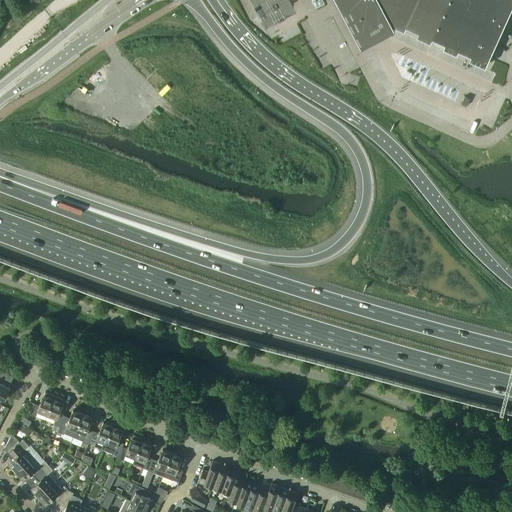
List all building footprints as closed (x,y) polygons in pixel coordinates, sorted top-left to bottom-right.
[(290,0),(262,0),(268,12),(290,0)] [(511,0),(336,0),(361,47),(395,29),(393,25),(393,24),(404,29),(406,25),(418,31),(416,35),(430,41),(432,37),(444,43),(443,47),(457,53),(458,49),(471,55),(469,59),(485,66),(511,4),(511,0)] [(470,98),(464,96),(461,103),(467,106),(470,98)] [(0,400),(2,397),(5,398),(10,387),(8,386),(14,376),(0,370),(0,400)] [(34,403),(30,414),(36,416),(38,410),(47,414),(55,395),(45,391),(40,405),(34,403)] [(55,395),(47,414),(57,418),(54,424),(60,426),(63,418),(65,415),(59,413),(65,399),(55,395)] [(60,426),(58,431),(64,434),(64,432),(73,436),(83,413),(73,409),(69,421),(63,418),(60,426)] [(83,413),(73,436),(83,440),(82,441),(88,444),(89,442),(93,431),(88,428),(92,417),(83,413)] [(93,431),(89,442),(95,444),(94,445),(104,449),(113,425),(103,422),(99,433),(93,431)] [(192,424),(186,422),(181,433),(187,435),(192,424)] [(113,425),(104,449),(113,453),(118,456),(122,446),(124,443),(118,441),(124,427),(115,423),(113,425)] [(187,435),(193,437),(197,426),(192,424),(187,435)] [(193,437),(198,440),(203,429),(197,426),(193,437)] [(198,440),(204,442),(208,431),(203,429),(198,440)] [(204,442),(209,444),(214,433),(208,431),(204,442)] [(12,433),(5,447),(14,458),(8,464),(15,472),(33,456),(26,448),(29,446),(23,439),(20,442),(12,433)] [(209,444),(215,447),(220,435),(214,433),(209,444)] [(118,456),(118,457),(124,459),(126,453),(135,457),(142,441),(144,438),(134,434),(128,448),(122,446),(118,456)] [(215,447),(221,449),(225,438),(220,435),(215,447)] [(231,440),(225,438),(221,449),(226,451),(231,440)] [(135,457),(133,463),(136,464),(148,469),(150,464),(153,458),(147,456),(152,445),(142,441),(135,457)] [(150,464),(148,469),(154,472),(163,475),(172,453),(163,449),(158,460),(153,458),(150,464)] [(172,453),(163,475),(173,479),(179,481),(183,470),(177,468),(182,457),(172,453)] [(33,456),(15,472),(22,480),(24,478),(31,472),(35,476),(48,464),(44,460),(39,463),(33,456)] [(213,486),(221,463),(213,460),(208,471),(203,469),(199,480),(213,486)] [(221,463),(213,486),(221,489),(230,466),(221,463)] [(30,489),(37,497),(55,481),(48,473),(53,469),(48,464),(35,476),(39,481),(30,489)] [(230,466),(221,489),(229,492),(230,492),(236,475),(237,476),(239,470),(230,466)] [(312,483),(316,472),(310,470),(306,481),(312,483)] [(318,485),(322,474),(316,472),(312,483),(318,485)] [(323,487),(327,476),(322,474),(318,485),(323,487)] [(236,501),(245,478),(237,476),(236,475),(230,492),(229,492),(227,498),(236,501)] [(329,489),(333,478),(327,476),(323,487),(329,489)] [(245,478),(236,501),(245,504),(253,482),(245,478)] [(335,491),(339,480),(333,478),(329,489),(335,491)] [(340,493),(344,482),(339,480),(335,491),(340,493)] [(55,481),(37,497),(45,505),(53,497),(59,503),(69,490),(66,487),(63,489),(55,481)] [(133,495),(130,500),(148,509),(153,499),(142,494),(145,488),(132,482),(127,492),(133,495)] [(253,482),(245,504),(253,507),(261,485),(253,482)] [(264,505),(272,508),(280,485),(271,482),(269,488),(270,488),(264,505)] [(346,495),(350,484),(344,482),(340,493),(346,495)] [(352,497),(356,486),(350,484),(346,495),(352,497)] [(269,488),(261,485),(253,507),(262,511),(264,505),(270,488),(269,488)] [(280,485),(272,508),(280,511),(289,489),(280,485)] [(357,499),(361,488),(356,486),(352,497),(357,499)] [(363,501),(367,490),(361,488),(357,499),(363,501)] [(289,489),(280,511),(282,511),(296,511),(299,505),(294,503),(298,492),(289,489)] [(69,490),(59,503),(66,507),(63,511),(75,511),(79,504),(82,499),(73,494),(74,493),(69,490)] [(367,490),(363,501),(369,503),(373,492),(367,490)] [(203,505),(206,499),(195,493),(192,499),(203,505)] [(146,511),(148,509),(130,500),(127,498),(119,511),(146,511)]
